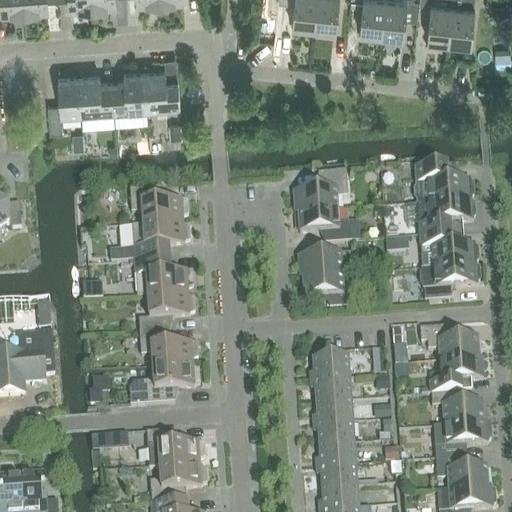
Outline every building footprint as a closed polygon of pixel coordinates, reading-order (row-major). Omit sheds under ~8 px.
[(0,0),(0,2),(2,2),(3,14),(25,12),(24,0),(0,0)] [(24,0),(25,12),(47,11),(46,0),(24,0)] [(70,0),(70,1),(71,9),(93,8),(92,0),(70,0)] [(292,26),(314,29),(316,0),(277,0),(277,4),(294,5),(292,26)] [(316,0),(314,29),(336,31),(339,0),(316,0)] [(382,36),(385,0),(351,0),(351,2),(363,3),(360,34),(382,36)] [(399,0),(385,0),(382,36),(403,38),(406,17),(411,18),(413,1),(399,0)] [(419,0),(419,2),(431,4),(427,41),(449,43),(453,6),(453,0),(419,0)] [(453,0),(453,6),(449,43),(471,45),(475,8),(473,8),(473,0),(453,0)] [(498,0),(487,0),(486,10),(498,11),(498,0)] [(166,73),(145,74),(147,113),(180,111),(178,81),(166,82),(166,73)] [(124,83),(112,84),(114,115),(147,113),(145,74),(124,76),(124,83)] [(100,84),(100,77),(79,79),(82,118),(114,115),(112,84),(100,84)] [(82,118),(79,79),(58,80),(60,106),(47,107),(49,135),(62,134),(61,119),(82,118)] [(84,149),(92,148),(91,137),(83,138),(84,149)] [(83,138),(74,139),(75,150),(84,149),(83,138)] [(469,181),(459,182),(449,182),(448,167),(415,169),(416,189),(415,192),(415,200),(418,202),(417,203),(418,206),(471,202),(471,200),(474,198),(473,185),(470,184),(469,181)] [(337,210),(337,199),(348,198),(346,173),(320,175),(321,191),(294,193),(294,196),(297,196),(298,213),(337,210)] [(142,213),(143,226),(183,224),(183,219),(188,217),(187,203),(181,202),(181,201),(161,202),(160,189),(130,191),(131,214),(142,213)] [(8,206),(0,201),(0,230),(9,225),(12,230),(21,229),(20,205),(8,206)] [(418,206),(420,238),(452,236),(452,224),(472,223),(472,220),(475,218),(474,206),(471,204),(471,202),(418,206)] [(384,224),(417,225),(417,206),(384,205),(384,224)] [(300,235),(324,233),(325,244),(351,243),(349,223),(338,224),(337,210),(298,213),(295,213),(295,215),(298,214),(300,235)] [(183,228),(183,224),(143,226),(132,227),(135,263),(169,260),(168,247),(184,246),(184,245),(190,243),(189,229),(183,228)] [(432,257),(433,270),(475,267),(475,264),(478,262),(478,250),(474,248),(474,246),(453,247),(452,236),(420,238),(421,249),(421,258),(432,257)] [(301,261),(303,278),(342,275),(341,263),(352,262),(352,254),(298,258),(298,261),(301,261)] [(169,260),(135,263),(137,298),(147,298),(188,295),(187,291),(193,289),(192,275),(186,273),(186,272),(170,273),(169,260)] [(475,267),(433,270),(422,271),(422,273),(421,277),(421,285),(424,288),(424,302),(450,301),(450,289),(477,287),(477,285),(480,283),(479,270),(476,269),(475,267)] [(304,299),(329,298),(330,309),(355,307),(354,288),(343,288),(342,275),(303,278),(300,278),(300,279),(303,279),(304,299)] [(102,285),(83,286),(84,301),(103,300),(102,285)] [(139,321),(140,334),(170,332),(169,319),(189,318),(189,316),(195,314),(194,300),(188,299),(188,295),(147,298),(149,320),(139,321)] [(439,350),(439,363),(482,360),(482,359),(479,359),(477,339),(453,341),(452,328),(420,330),(421,344),(427,343),(428,351),(439,350)] [(151,356),(152,369),(193,366),(192,362),(198,360),(197,346),(191,345),(191,344),(170,345),(170,332),(140,334),(141,356),(151,356)] [(19,337),(21,355),(0,356),(0,396),(25,395),(24,384),(45,382),(45,376),(55,375),(52,335),(19,337)] [(310,375),(310,383),(350,380),(348,358),(313,360),(314,375),(310,375)] [(461,382),(471,382),(483,381),(483,378),(480,378),(479,361),(482,360),(439,363),(440,375),(430,376),(431,396),(456,394),(461,394),(461,382)] [(193,370),(193,366),(152,369),(153,382),(135,383),(130,389),(131,406),(174,403),(174,390),(194,389),(194,388),(200,385),(199,372),(193,370)] [(315,390),(316,404),(351,402),(350,380),(310,383),(311,390),(315,390)] [(432,408),(443,407),(444,428),(486,424),(483,424),(482,404),(457,405),(456,394),(431,396),(432,408)] [(313,418),(313,426),(352,423),(351,402),(316,404),(317,418),(313,418)] [(318,433),(319,447),(354,445),(352,423),(313,426),(314,433),(318,433)] [(444,428),(445,440),(434,441),(436,461),(461,459),(460,447),(488,445),(488,443),(491,441),(490,428),(487,427),(486,424),(444,428)] [(425,431),(402,430),(401,445),(424,446),(425,431)] [(198,443),(182,444),(177,445),(176,431),(146,433),(148,456),(149,469),(159,469),(200,466),(199,462),(205,460),(204,446),(198,444),(198,443)] [(316,461),(316,469),(355,466),(354,445),(319,447),(320,461),(316,461)] [(385,449),(384,462),(400,463),(401,449),(385,449)] [(437,480),(448,479),(449,492),(491,489),(491,488),(488,489),(487,468),(462,470),(461,459),(436,461),(437,480)] [(407,473),(430,474),(431,462),(407,461),(407,473)] [(151,505),(181,503),(180,490),(201,489),(201,487),(207,485),(206,471),(200,470),(200,466),(159,469),(160,482),(150,483),(151,505)] [(321,476),(322,490),(357,488),(355,466),(316,469),(317,477),(321,476)] [(30,476),(21,477),(22,511),(57,511),(57,502),(45,503),(43,473),(30,474),(30,476)] [(22,511),(21,477),(11,477),(11,475),(0,476),(0,511),(22,511)] [(319,504),(319,511),(320,511),(358,509),(357,488),(322,490),(323,504),(319,504)] [(491,489),(449,492),(438,493),(439,511),(464,511),(465,511),(492,510),(492,507),(496,506),(495,492),(491,491),(491,489)] [(186,511),(186,503),(181,503),(151,505),(151,511),(186,511)]
